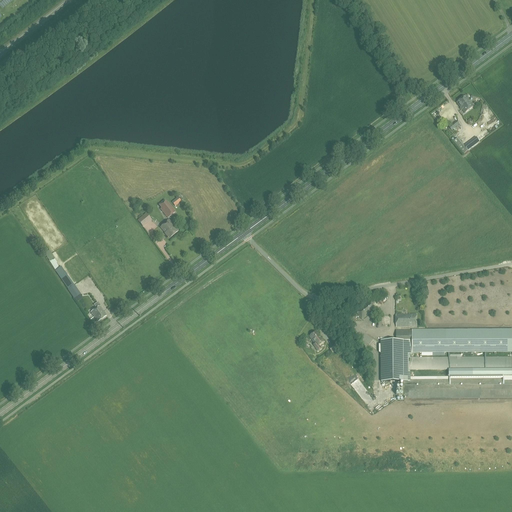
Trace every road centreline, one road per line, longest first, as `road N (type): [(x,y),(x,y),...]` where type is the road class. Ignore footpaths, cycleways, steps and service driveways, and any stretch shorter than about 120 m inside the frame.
road 1 (primary): [(243,233),(511,35)]
road 2 (primary): [(0,413),(243,233)]
road 3 (unclassified): [(511,264),(312,297),(243,233)]
